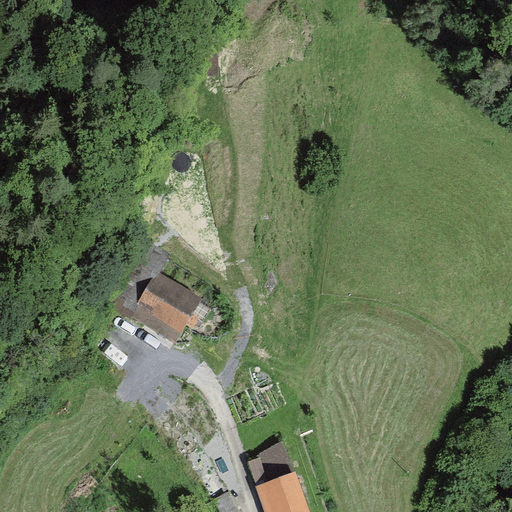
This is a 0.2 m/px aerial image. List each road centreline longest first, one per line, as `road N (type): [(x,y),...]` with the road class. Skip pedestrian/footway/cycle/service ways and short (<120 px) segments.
road 1 (track): [(253,511),(215,393),(166,356)]
road 2 (track): [(67,0),(34,98),(0,137)]
